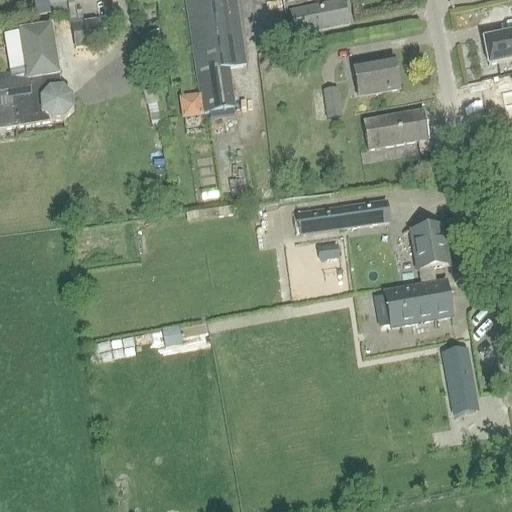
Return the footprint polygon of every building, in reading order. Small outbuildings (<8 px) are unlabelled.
[(235,0),(185,0),(203,117),(235,112),(229,71),(246,69),(235,0)] [(295,37),(347,26),(343,4),(290,15),(295,37)] [(111,18),(77,24),(79,39),(113,34),(111,18)] [(64,122),(72,112),(71,99),(62,90),(60,90),(50,29),(4,36),(10,74),(0,75),(0,116),(13,115),(16,130),(64,122)] [(511,32),(479,40),(485,66),(511,60),(511,32)] [(378,44),(328,52),(332,80),(355,76),(359,102),(399,96),(395,68),(382,70),(378,44)] [(151,76),(146,56),(132,60),(137,80),(151,76)] [(336,90),(310,93),(314,122),(341,119),(336,90)] [(511,90),(491,95),(497,123),(511,119),(511,90)] [(197,100),(182,102),(185,117),(199,115),(197,100)] [(367,153),(417,144),(418,154),(429,152),(423,113),(362,124),(367,153)] [(286,189),(296,176),(289,171),(279,183),(286,189)] [(297,216),(300,239),(389,226),(385,203),(297,216)] [(441,228),(409,233),(418,285),(420,284),(434,282),(432,270),(448,267),(441,228)] [(445,284),(435,286),(434,282),(420,284),(421,288),(384,295),(391,331),(451,319),(445,284)] [(454,415),(473,412),(463,353),(443,356),(454,415)] [(192,359),(195,377),(215,373),(212,356),(192,359)]
